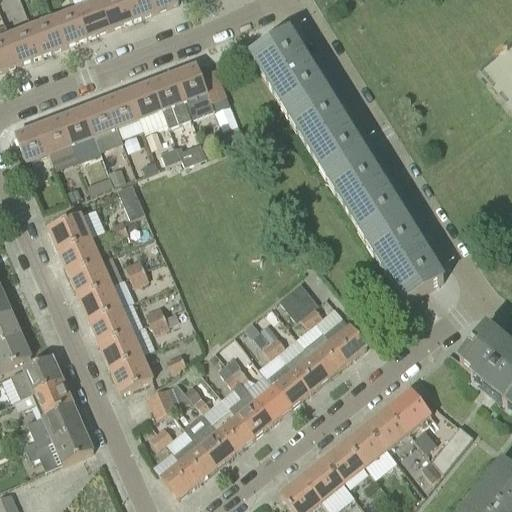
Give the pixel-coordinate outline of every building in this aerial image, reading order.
[(110,35),(121,31),(133,26),(122,0),(117,0),(99,7),(110,35)] [(122,0),(133,26),(145,21),(156,17),(149,0),(122,0)] [(149,0),(156,17),(179,8),(175,0),(149,0)] [(87,43),(100,39),(110,35),(99,7),(77,16),(87,43)] [(65,52),(75,48),(87,43),(77,16),(54,24),(65,52)] [(42,61),(55,56),(65,52),(54,24),(31,33),(42,61)] [(5,33),(0,34),(0,77),(19,70),(9,42),(5,33)] [(19,70),(42,61),(31,33),(9,42),(19,70)] [(289,37),(251,61),(282,112),(286,110),(293,121),(328,99),(289,37)] [(216,75),(205,79),(202,80),(197,71),(174,80),(185,108),(207,100),(210,109),(226,103),(216,75)] [(174,80),(151,89),(162,117),(169,135),(192,127),(185,108),(174,80)] [(151,89),(129,98),(139,126),(162,117),(151,89)] [(129,98),(106,106),(117,134),(139,126),(129,98)] [(367,162),(328,99),(293,121),(301,134),(298,136),(321,174),(324,172),(332,183),(367,162)] [(106,106),(84,115),(94,143),(117,134),(106,106)] [(222,136),(237,130),(238,130),(230,112),(215,118),(222,136)] [(84,115),(61,124),(72,152),(94,143),(84,115)] [(61,124),(39,132),(49,160),(71,152),(72,152),(61,124)] [(15,141),(19,152),(26,169),(49,160),(39,132),(15,141)] [(201,150),(179,158),(182,166),(183,170),(184,172),(206,163),(205,162),(201,150)] [(177,153),(161,159),(162,161),(166,172),(182,166),(179,158),(177,155),(177,153)] [(405,224),(367,162),(332,183),(340,196),(336,198),(359,235),(363,233),(370,246),(405,224)] [(158,175),(155,167),(144,172),(147,180),(158,175)] [(126,187),(122,174),(109,179),(113,191),(126,187)] [(67,209),(59,180),(34,187),(42,216),(67,209)] [(109,183),(100,186),(104,196),(113,193),(109,183)] [(130,227),(145,220),(132,191),(117,197),(130,227)] [(82,203),(78,194),(66,199),(69,208),(82,203)] [(49,234),(59,258),(91,244),(80,220),(49,234)] [(375,260),(405,310),(444,286),(405,224),(370,246),(378,258),(375,260)] [(124,229),(110,236),(114,246),(129,240),(124,229)] [(101,267),(91,244),(59,258),(69,281),(101,267)] [(130,283),(145,276),(140,266),(126,272),(130,283)] [(101,267),(69,281),(80,305),(111,291),(101,267)] [(145,276),(130,283),(135,293),(149,287),(145,276)] [(290,298),(279,307),(287,317),(298,308),(309,300),(301,289),(290,298)] [(122,315),(121,314),(111,291),(80,305),(90,329),(122,315)] [(0,321),(11,317),(1,294),(0,294),(0,321)] [(298,308),(287,317),(297,329),(300,326),(300,325),(307,319),(315,314),(318,311),(309,300),(298,308)] [(122,315),(90,329),(100,352),(132,339),(132,338),(143,333),(132,309),(121,314),(122,315)] [(151,330),(166,324),(161,313),(146,319),(151,330)] [(315,314),(307,319),(315,330),(323,324),(315,314)] [(0,349),(21,340),(11,317),(0,321),(0,349)] [(308,335),(315,330),(307,319),(300,325),(300,326),(308,335)] [(170,334),(166,324),(151,330),(156,340),(170,334)] [(343,324),(323,339),(347,369),(367,354),(343,324)] [(251,345),(260,338),(252,328),(243,335),(251,345)] [(270,334),(267,332),(261,337),(270,348),(277,343),(270,334)] [(132,339),(100,352),(111,376),(142,362),(141,361),(155,355),(145,333),(143,333),(132,338),(132,339)] [(511,356),(486,336),(461,367),(460,368),(474,380),(471,384),(505,411),(511,402),(511,356)] [(268,348),(260,338),(253,344),(260,353),(268,348)] [(323,339),(304,354),(329,384),(347,369),(323,339)] [(0,377),(31,364),(21,340),(0,349),(0,377)] [(278,344),(270,350),(278,359),(286,353),(278,344)] [(270,350),(263,356),(270,365),(278,359),(270,350)] [(304,354),(286,369),(311,399),(329,384),(304,354)] [(172,378),(186,371),(181,360),(167,367),(172,378)] [(111,376),(121,399),(152,386),(142,362),(111,376)] [(53,363),(10,382),(11,383),(21,405),(63,387),(53,363)] [(234,365),(226,371),(242,389),(249,384),(234,365)] [(286,369),(267,384),(292,414),(311,399),(286,369)] [(226,371),(218,377),(241,404),(230,413),(231,415),(255,444),(273,429),(246,395),(242,389),(226,371)] [(264,381),(246,395),(273,429),(292,414),(267,384),(264,381)] [(21,405),(17,407),(21,417),(36,411),(42,425),(74,411),(63,387),(21,405)] [(177,389),(173,392),(173,393),(177,403),(182,412),(192,407),(184,397),(177,389)] [(192,391),(184,397),(192,407),(194,408),(201,402),(192,391)] [(173,393),(166,396),(148,404),(152,414),(177,403),(173,393)] [(431,421),(411,396),(389,414),(409,439),(431,421)] [(157,426),(183,415),(182,412),(177,403),(152,414),(157,426)] [(195,409),(204,420),(211,414),(202,403),(195,409)] [(42,425),(28,431),(35,447),(24,452),(27,459),(84,433),(74,411),(42,425)] [(389,414),(377,423),(367,431),(387,456),(409,439),(389,414)] [(231,415),(212,430),(236,459),(255,444),(231,415)] [(174,422),(163,431),(171,441),(183,432),(174,422)] [(217,474),(236,459),(212,430),(194,445),(217,474)] [(367,431),(357,439),(346,449),(365,473),(387,456),(367,431)] [(63,471),(94,457),(84,433),(27,459),(31,468),(56,457),(63,471)] [(443,481),(473,444),(459,433),(432,467),(441,478),(443,481)] [(158,439),(166,450),(173,444),(164,434),(158,439)] [(159,455),(166,450),(158,439),(151,445),(159,455)] [(175,460),(181,468),(198,489),(217,474),(194,445),(175,460)] [(346,449),(334,458),(324,466),(344,491),(365,473),(346,449)] [(324,466),(314,474),(302,484),(322,508),(344,491),(324,466)] [(430,467),(421,474),(431,486),(439,479),(430,467)] [(181,468),(162,484),(179,505),(198,489),(181,468)] [(511,511),(511,476),(502,468),(466,511),(511,511)] [(280,502),(284,507),(288,511),(317,511),(322,508),(302,484),(280,502)] [(0,511),(14,511),(10,502),(0,506),(0,511)]
